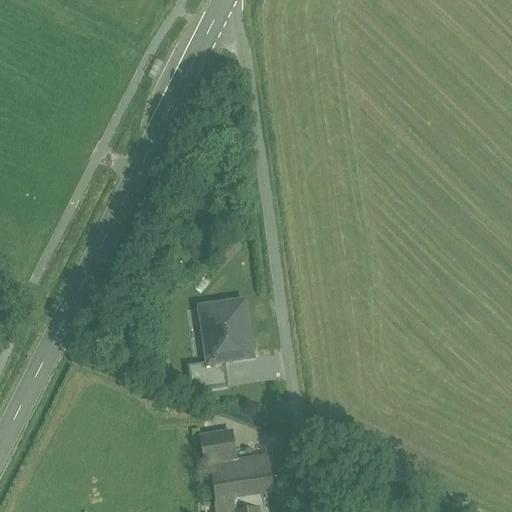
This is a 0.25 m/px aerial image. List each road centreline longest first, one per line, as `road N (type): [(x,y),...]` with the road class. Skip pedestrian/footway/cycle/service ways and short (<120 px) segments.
road 1 (unclassified): [(219,11),(246,47),(313,511)]
road 2 (tertiary): [(219,11),(0,441)]
